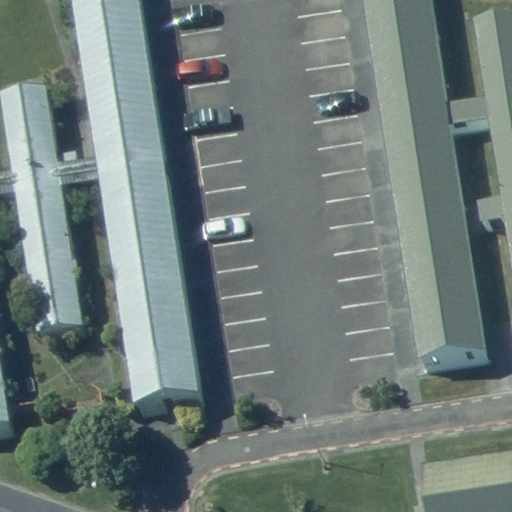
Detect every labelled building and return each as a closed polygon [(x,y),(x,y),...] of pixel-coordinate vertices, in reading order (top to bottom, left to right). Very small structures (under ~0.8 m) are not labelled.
[(144,0),(57,0),(122,408),(208,394),(144,0)] [(447,0),(359,0),(421,380),(506,366),(447,0)] [(511,22),(483,27),(511,211),(511,22)] [(52,86),(0,94),(0,107),(39,352),(93,343),(52,86)] [(0,261),(0,424),(25,420),(0,261)] [(511,511),(511,463),(429,475),(433,511),(511,511)]
